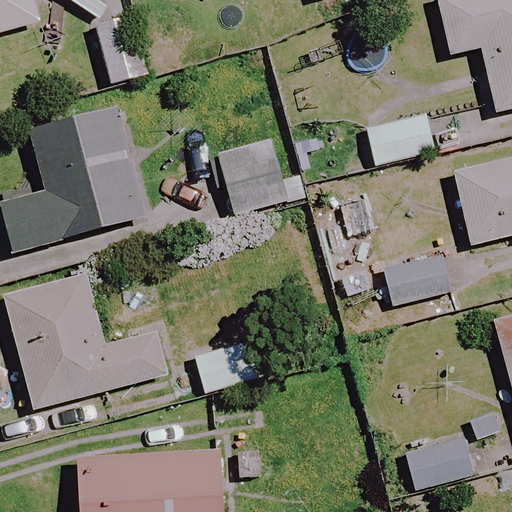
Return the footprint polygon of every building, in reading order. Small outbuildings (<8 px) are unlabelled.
[(0,0),(0,9),(29,0),(0,0)] [(511,113),(511,0),(444,0),(433,3),(446,60),(476,54),(490,119),(511,113)] [(145,221),(115,113),(24,138),(41,197),(0,208),(0,243),(5,260),(145,221)] [(430,158),(421,117),(360,130),(368,170),(430,158)] [(287,138),(208,156),(224,223),(303,204),(287,138)] [(511,161),(446,176),(463,254),(511,243),(511,161)] [(446,297),(436,260),(375,275),(384,313),(446,297)] [(101,353),(82,280),(0,301),(29,415),(158,383),(148,341),(101,353)] [(511,319),(488,326),(511,418),(511,319)] [(249,387),(241,347),(188,358),(197,398),(249,387)] [(469,480),(458,439),(398,455),(409,495),(469,480)] [(217,511),(214,456),(71,464),(73,511),(217,511)]
